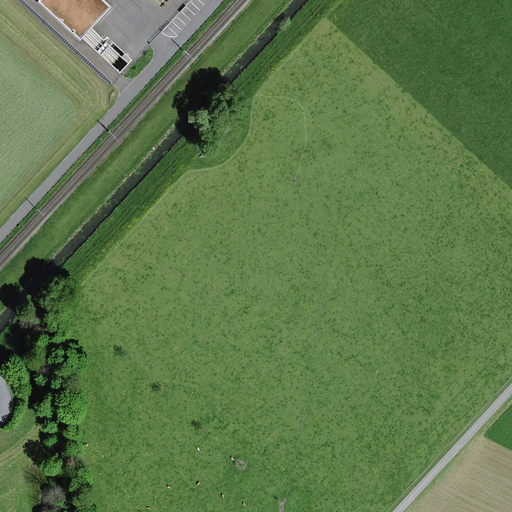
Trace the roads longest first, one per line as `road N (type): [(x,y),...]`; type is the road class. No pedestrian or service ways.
road 1 (track): [(0,233),(220,0)]
road 2 (track): [(398,511),(511,389)]
